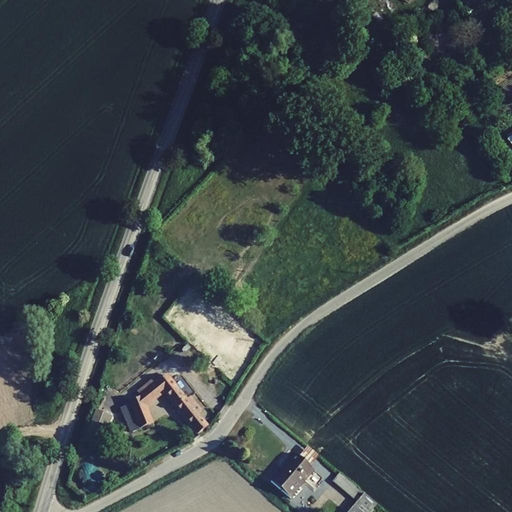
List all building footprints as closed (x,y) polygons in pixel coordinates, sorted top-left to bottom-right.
[(164,368),(132,391),(133,402),(128,405),(135,417),(147,413),(139,398),(160,383),(190,426),(201,419),(192,406),(187,401),(191,398),(185,389),(181,392),(164,368)] [(132,391),(123,397),(128,405),(133,402),(132,391)] [(196,404),(191,398),(187,401),(192,406),(196,404)] [(101,444),(113,416),(96,409),(84,437),(101,444)] [(301,457),(308,464),(314,457),(313,457),(316,453),(309,447),(301,457)] [(288,451),(267,478),(287,494),(308,467),(288,451)] [(332,469),(326,478),(351,498),(340,511),(341,511),(354,511),(367,497),(332,469)]
